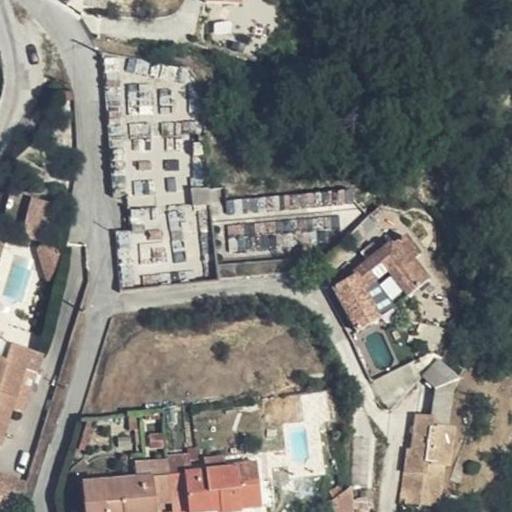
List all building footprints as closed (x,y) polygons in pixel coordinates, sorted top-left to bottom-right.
[(348,231),(348,202),(231,203),(232,242),(320,241),(319,232),(348,231)] [(422,256),(407,235),(396,244),(394,242),(352,272),(354,276),(335,287),(358,330),(380,318),(365,288),(389,271),(408,297),(430,280),(416,261),(422,256)] [(26,372),(37,376),(42,359),(10,349),(5,363),(0,361),(0,448),(1,449),(14,410),(26,372)] [(26,413),(37,376),(26,372),(14,410),(26,413)] [(376,394),(387,413),(423,393),(412,374),(376,394)] [(430,428),(414,427),(412,462),(408,462),(404,511),(414,511),(439,511),(442,474),(448,474),(452,438),(429,436),(430,428)] [(205,459),(206,471),(225,470),(224,457),(205,459)] [(158,511),(158,506),(172,505),(170,477),(169,462),(136,465),(137,478),(83,484),(85,511),(158,511)] [(239,483),(258,482),(257,463),(238,465),(238,468),(239,483)] [(170,477),(172,505),(190,503),(190,511),(242,511),(242,508),(260,507),(258,482),(239,483),(238,468),(225,470),(206,471),(186,473),(186,476),(170,477)] [(0,478),(0,496),(22,504),(28,487),(0,478)]
